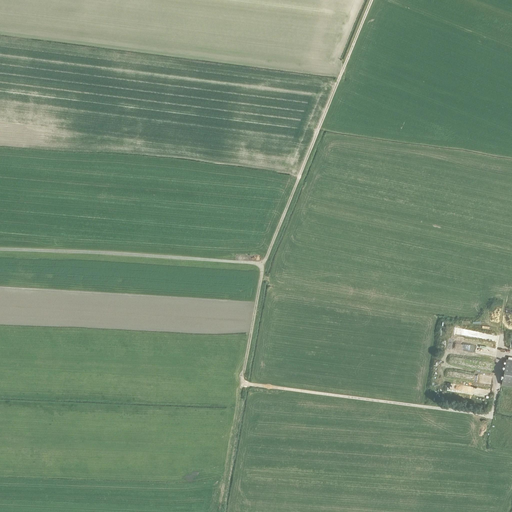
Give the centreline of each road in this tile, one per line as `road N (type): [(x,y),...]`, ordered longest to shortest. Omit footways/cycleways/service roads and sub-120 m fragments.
road 1 (track): [(264,264),(372,0)]
road 2 (track): [(496,385),(490,415),(241,383)]
road 3 (track): [(264,264),(0,248)]
road 4 (track): [(218,511),(241,383)]
road 5 (track): [(241,383),(264,264)]
